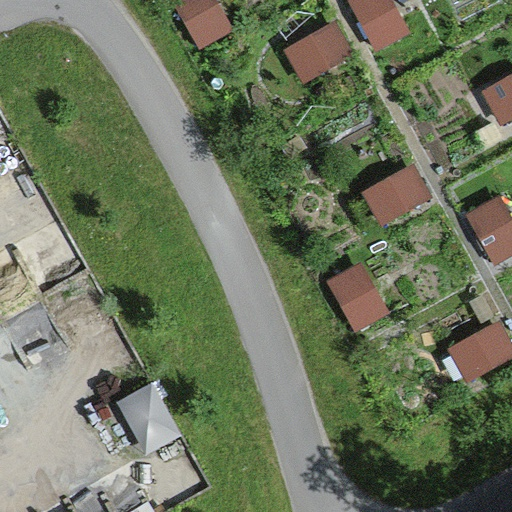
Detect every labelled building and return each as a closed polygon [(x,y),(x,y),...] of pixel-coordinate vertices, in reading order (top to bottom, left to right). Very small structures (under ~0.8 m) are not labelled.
[(214,0),(175,0),(171,2),(198,52),(233,33),(214,0)] [(388,0),(357,0),(348,5),(376,55),(409,37),(388,0)] [(335,25),(286,52),(305,87),(354,60),(335,25)] [(511,80),(483,96),(500,129),(511,122),(511,80)] [(433,203),(413,168),(363,197),(383,231),(433,203)] [(511,218),(500,197),(467,216),(495,268),(511,258),(511,218)] [(362,266),(326,286),(353,336),(389,316),(362,266)] [(511,346),(499,325),(449,353),(468,387),(511,361),(511,346)]
